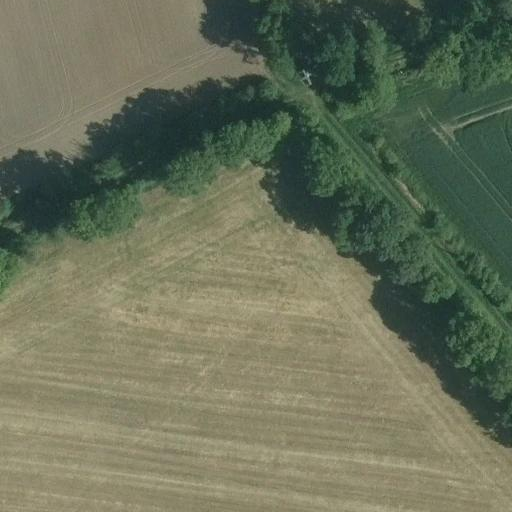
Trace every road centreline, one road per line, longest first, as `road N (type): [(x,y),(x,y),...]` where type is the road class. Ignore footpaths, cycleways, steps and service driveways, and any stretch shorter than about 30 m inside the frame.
road 1 (track): [(0,244),(311,86),(511,18)]
road 2 (track): [(311,86),(511,331)]
